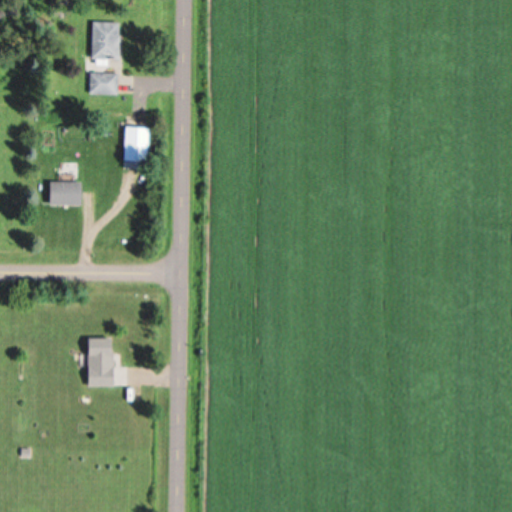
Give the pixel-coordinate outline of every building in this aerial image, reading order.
[(116,21),(88,21),(88,68),(116,68),(116,21)] [(87,72),(87,94),(117,94),(117,72),(87,72)] [(146,127),(121,126),(120,162),(145,162),(146,127)] [(77,181),(44,181),(44,204),(77,204),(77,181)] [(127,385),(127,366),(111,366),(111,336),(83,336),(83,385),(127,385)]
